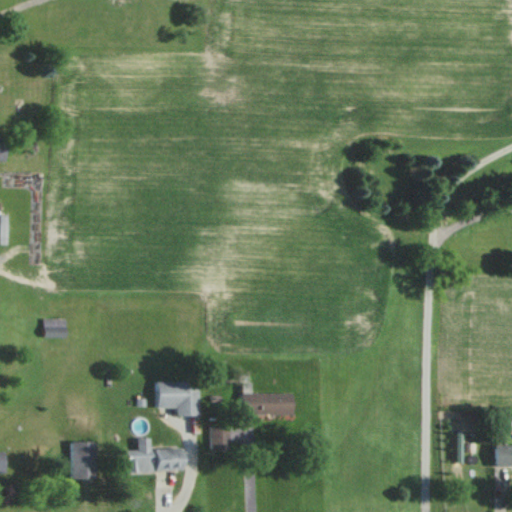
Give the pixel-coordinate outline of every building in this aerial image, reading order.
[(56,337),(56,318),(32,318),(32,337),(56,337)] [(186,379),(144,380),(144,407),(164,407),(164,414),(187,414),(186,379)] [(280,392),(229,392),(229,413),(280,413),(280,392)] [(136,447),(136,437),(123,437),(123,449),(112,449),(112,471),(168,471),(168,447),(136,447)] [(78,477),(78,440),(53,440),(53,477),(78,477)] [(511,465),(511,443),(478,444),(478,465),(511,465)]
